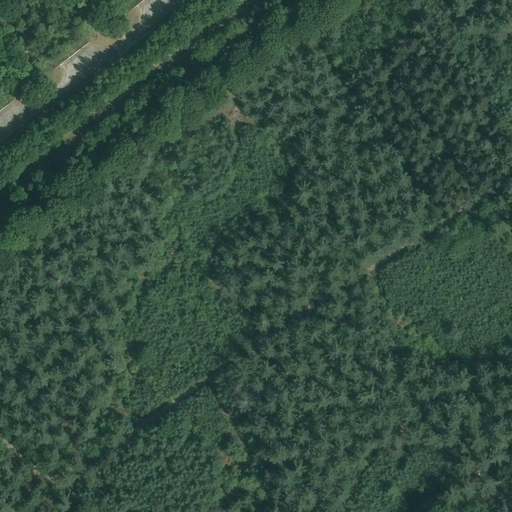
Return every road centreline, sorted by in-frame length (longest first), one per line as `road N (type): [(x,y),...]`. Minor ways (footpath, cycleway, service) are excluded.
road 1 (track): [(74,485),(278,326),(511,168)]
road 2 (track): [(0,223),(289,0)]
